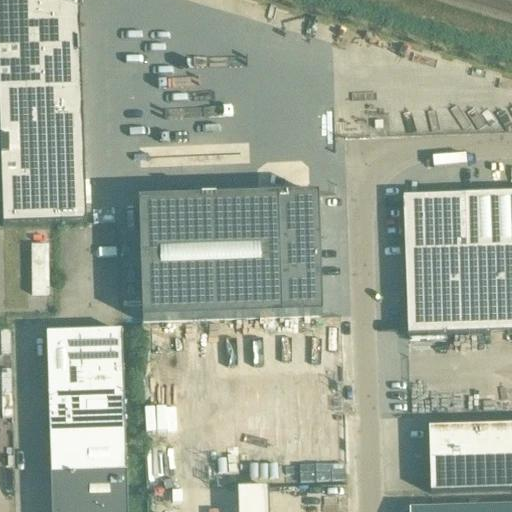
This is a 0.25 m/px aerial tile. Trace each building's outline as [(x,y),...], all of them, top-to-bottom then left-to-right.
[(0,0),(0,171),(1,171),(2,184),(3,228),(86,226),(84,182),(79,14),(79,13),(82,0),(0,0)] [(511,195),(466,198),(403,200),(410,393),(511,390),(511,195)] [(318,197),(138,203),(142,324),(322,318),(318,197)] [(39,247),(31,247),(32,296),(40,296),(39,247)] [(190,353),(202,352),(201,326),(189,327),(190,353)] [(209,334),(210,370),(226,370),(226,378),(328,375),(327,330),(209,334)] [(127,511),(122,334),(45,336),(47,401),(49,454),(50,511),(127,511)] [(511,428),(428,432),(430,496),(511,493),(511,428)] [(352,482),(352,474),(330,475),(331,483),(352,482)] [(237,511),(268,511),(268,489),(237,490),(237,511)]
